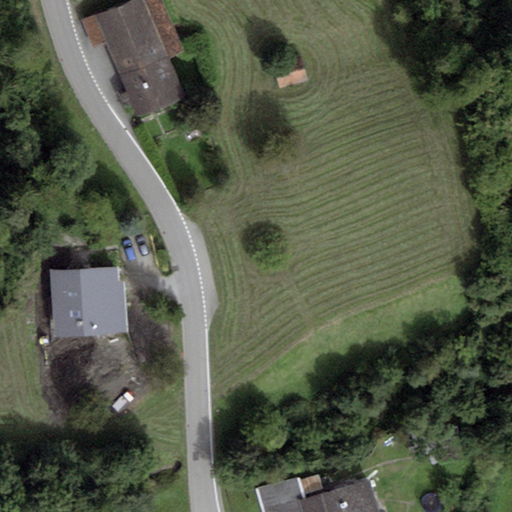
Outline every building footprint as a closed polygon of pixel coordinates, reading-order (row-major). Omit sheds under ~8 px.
[(160,0),(127,0),(80,21),(92,49),(104,44),(125,91),(117,94),(122,107),(129,104),(134,116),(184,94),(167,56),(182,50),(160,0)] [(307,80),(300,56),(272,64),(278,90),(307,80)] [(118,267),(51,272),(55,336),(127,331),(124,283),(119,284),(118,267)] [(319,476),(300,482),(305,499),(324,493),(319,476)] [(302,511),(299,500),(305,499),(300,482),(299,478),(256,489),(262,511),(302,511)] [(305,499),(299,500),(302,511),(378,511),(370,481),(324,493),(305,499)]
